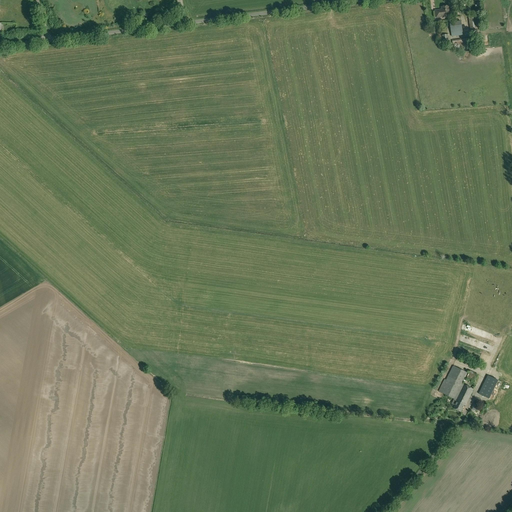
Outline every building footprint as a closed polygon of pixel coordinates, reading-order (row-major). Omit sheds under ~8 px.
[(442,7),(443,10),(436,11),(437,18),(443,17),(444,18),(451,17),(450,6),(442,7)] [(470,18),(471,32),(482,30),(481,16),(470,18)] [(451,23),(453,37),(463,35),(463,31),(462,21),(451,23)] [(459,45),(469,43),(469,38),(453,41),(454,49),(460,49),(459,45)] [(455,400),(462,384),(467,373),(453,366),(446,380),(445,380),(439,392),(455,400)] [(491,400),(500,382),(488,376),(479,394),(491,400)] [(474,390),(462,384),(455,400),(454,401),(458,402),(454,409),(461,413),(465,406),(466,406),(474,390)]
